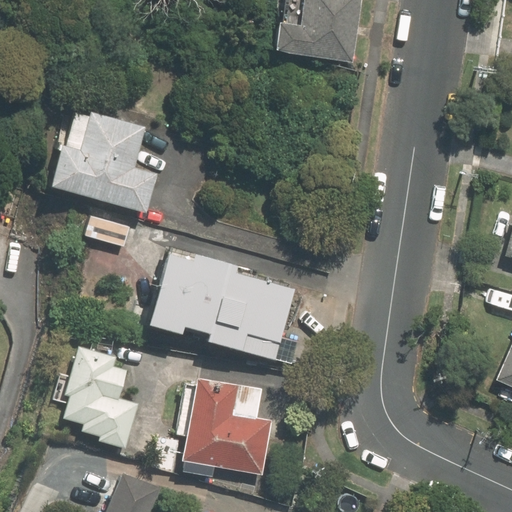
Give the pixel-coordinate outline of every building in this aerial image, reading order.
[(286,0),(280,47),(359,57),(364,0),(286,0)] [(54,147),(65,150),(57,180),(151,205),(161,167),(140,162),(152,119),(78,99),(71,127),(60,125),(54,147)] [(90,209),(84,233),(127,246),(134,221),(90,209)] [(272,365),(292,295),(236,275),(239,268),(195,252),(192,259),(170,251),(146,320),(182,333),(184,326),(208,334),(205,341),(272,365)] [(511,290),(496,284),(482,318),(511,330),(511,338),(497,376),(511,381),(511,290)] [(128,444),(129,437),(137,438),(142,415),(135,414),(139,398),(121,393),(129,365),(114,362),(118,348),(80,338),(67,391),(71,392),(65,414),(84,419),(82,427),(101,432),(100,437),(128,444)] [(238,379),(239,376),(199,370),(198,380),(183,378),(176,433),(190,436),(185,467),(215,471),(217,462),(266,469),(274,415),(258,413),(263,382),(238,379)] [(172,442),(173,434),(158,431),(152,466),(174,470),(179,443),(172,442)] [(148,511),(162,477),(122,462),(103,511),(148,511)]
